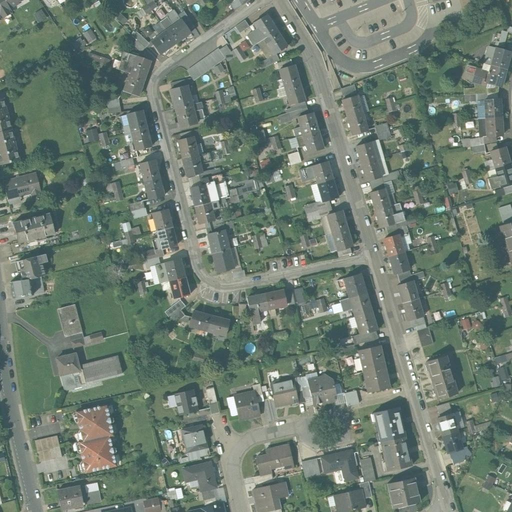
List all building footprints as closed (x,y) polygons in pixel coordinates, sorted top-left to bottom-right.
[(9,8),(4,0),(0,0),(0,19),(12,12),(9,8)] [(234,0),(229,4),(234,11),(249,1),(247,0),(234,0)] [(152,1),(147,5),(151,11),(156,7),(152,1)] [(151,11),(147,5),(142,9),(146,14),(151,11)] [(183,12),(177,16),(180,21),(180,20),(188,31),(193,27),(183,12)] [(253,32),(247,36),(253,46),(263,40),(276,31),(277,31),(266,15),(253,24),(259,33),(256,34),(255,34),(253,32)] [(180,21),(172,26),(166,18),(159,23),(174,44),(189,33),(188,31),(180,20),(180,21)] [(158,36),(150,42),(159,54),(174,44),(159,23),(153,28),(158,36)] [(91,28),(84,33),(91,43),(98,38),(91,28)] [(276,31),(263,40),(273,55),(286,47),(276,31)] [(148,44),(136,32),(131,36),(144,48),(148,44)] [(81,37),(74,42),(78,49),(86,45),(81,37)] [(234,58),(226,46),(219,51),(227,62),(234,58)] [(239,47),(233,51),(237,56),(243,53),(239,47)] [(510,52),(495,48),(491,66),(506,70),(510,52)] [(218,49),(187,71),(194,80),(224,59),(218,49)] [(149,61),(123,52),(117,69),(129,74),(143,79),(149,61)] [(243,53),(237,56),(240,62),(246,58),(243,53)] [(107,59),(101,57),(99,63),(105,66),(107,59)] [(291,59),(277,63),(279,70),(293,66),(291,59)] [(464,64),(457,62),(456,68),(463,70),(464,64)] [(105,66),(99,63),(97,70),(103,72),(105,66)] [(293,66),(279,70),(284,88),(300,83),(294,65),(293,66)] [(489,74),(478,71),(477,75),(475,77),(476,78),(475,83),(486,86),(486,83),(501,86),(506,70),(491,66),(489,74)] [(463,70),(456,68),(454,75),(461,77),(463,70)] [(143,79),(129,74),(123,91),(137,96),(143,79)] [(300,83),(284,88),(289,105),(305,101),(300,83)] [(187,85),(170,90),(174,109),(192,104),(187,85)] [(258,88),(252,90),(254,97),(260,95),(258,88)] [(222,90),(215,92),(217,99),(223,97),(222,90)] [(357,96),(342,101),(347,118),(362,114),(357,96)] [(223,97),(217,99),(218,105),(225,103),(223,97)] [(3,98),(0,99),(0,132),(11,129),(8,121),(4,107),(5,106),(3,98)] [(391,98),(385,100),(387,106),(393,104),(391,98)] [(500,99),(485,100),(486,119),(501,118),(500,99)] [(305,101),(289,105),(291,112),(307,108),(305,101)] [(192,104),(174,109),(179,128),(197,124),(196,121),(204,119),(200,103),(192,104)] [(393,104),(387,106),(389,113),(395,111),(393,104)] [(291,112),(290,113),(292,120),(297,118),(309,114),(307,108),(291,112)] [(141,111),(126,115),(131,133),(146,129),(141,111)] [(290,113),(278,116),(281,123),(292,120),(290,113)] [(309,114),(297,118),(300,128),(293,130),(295,138),(302,136),(317,131),(318,131),(312,113),(309,114)] [(362,114),(347,118),(352,136),(367,131),(362,114)] [(214,118),(203,121),(204,128),(216,125),(214,118)] [(501,118),(486,119),(487,137),(502,136),(501,118)] [(388,122),(376,125),(379,139),(391,137),(388,122)] [(11,129),(0,132),(0,164),(18,160),(16,152),(12,138),(13,137),(11,129)] [(146,129),(131,133),(135,151),(150,147),(146,129)] [(317,131),(302,136),(308,153),(323,149),(317,131)] [(105,132),(98,134),(100,141),(107,139),(105,132)] [(262,132),(253,134),(256,143),(265,141),(262,132)] [(277,136),(270,138),(272,145),(279,143),(277,136)] [(192,137),(177,140),(182,158),(197,155),(192,137)] [(483,137),(470,140),(471,147),(473,147),(484,145),(483,137)] [(107,139),(100,141),(102,147),(108,145),(107,139)] [(227,141),(220,142),(222,149),(228,147),(227,141)] [(279,143),(272,145),(274,151),(281,149),(279,143)] [(371,143),(356,147),(361,164),(376,160),(371,143)] [(405,144),(399,146),(401,153),(407,151),(405,144)] [(484,145),(473,147),(474,153),(486,151),(484,145)] [(228,147),(222,149),(223,155),(230,154),(228,147)] [(505,147),(490,152),(495,169),(510,165),(505,147)] [(218,150),(211,151),(213,161),(220,160),(218,150)] [(301,151),(290,153),(293,171),(304,169),(301,151)] [(407,151),(401,153),(402,159),(409,157),(407,151)] [(197,155),(182,158),(187,176),(198,174),(202,173),(201,172),(199,164),(211,161),(209,152),(197,155)] [(154,160),(139,164),(143,182),(158,178),(154,160)] [(376,160),(361,164),(366,182),(368,181),(381,177),(381,176),(376,160)] [(326,162),(312,166),(317,184),(332,180),(326,162)] [(511,171),(510,165),(495,169),(501,187),(511,183),(511,171)] [(210,170),(201,172),(202,173),(198,174),(199,179),(211,176),(210,170)] [(468,170),(461,172),(463,179),(470,177),(468,170)] [(381,177),(368,181),(370,187),(383,183),(400,178),(398,171),(381,176),(381,177)] [(36,173),(3,181),(3,182),(6,182),(10,199),(7,200),(8,201),(30,195),(32,202),(42,199),(36,173)] [(211,176),(199,179),(201,185),(213,182),(214,183),(222,181),(221,174),(211,176)] [(470,177),(463,179),(465,185),(472,183),(470,177)] [(158,178),(143,182),(148,200),(163,196),(158,178)] [(332,180),(317,184),(322,202),(337,197),(332,180)] [(118,182),(111,184),(113,190),(119,188),(118,182)] [(201,185),(190,188),(194,206),(209,202),(218,200),(214,183),(213,182),(201,185)] [(456,186),(455,182),(450,183),(450,192),(458,191),(457,186),(456,186)] [(383,183),(370,187),(372,193),(384,189),(383,183)] [(291,185),(284,187),(286,193),(293,191),(291,185)] [(511,185),(503,188),(505,195),(511,192),(511,185)] [(119,188),(113,190),(115,196),(121,194),(119,188)] [(372,193),(369,193),(375,211),(390,206),(384,189),(372,193)] [(419,190),(412,192),(414,199),(421,197),(419,190)] [(293,191),(286,193),(288,200),(295,198),(293,191)] [(423,203),(421,197),(414,199),(416,205),(423,203)] [(19,200),(8,203),(11,215),(22,212),(19,200)] [(140,201),(130,204),(134,218),(144,215),(140,201)] [(209,202),(194,206),(199,223),(214,220),(209,202)] [(390,206),(375,211),(380,228),(385,227),(395,224),(404,221),(404,220),(399,203),(390,206)] [(511,214),(509,205),(498,209),(503,225),(511,222),(511,214)] [(166,209),(151,213),(156,231),(171,227),(166,209)] [(341,211),(326,215),(331,233),(346,229),(341,211)] [(49,214),(13,223),(18,243),(26,241),(54,234),(49,214)] [(395,224),(385,227),(387,232),(406,227),(415,224),(413,217),(404,220),(404,221),(395,224)] [(511,222),(503,225),(499,227),(511,264),(511,222)] [(171,227),(156,231),(157,237),(150,239),(153,250),(160,249),(161,249),(175,245),(171,227)] [(406,227),(387,232),(389,238),(398,235),(399,237),(408,235),(406,227)] [(346,229),(331,233),(337,251),(349,247),(351,246),(346,229)] [(224,230),(206,234),(211,253),(229,249),(224,230)] [(131,231),(124,233),(126,239),(132,237),(131,231)] [(306,234),(299,236),(301,242),(308,240),(306,234)] [(259,235),(252,236),(254,243),(260,241),(259,235)] [(389,238),(383,240),(388,257),(403,253),(409,251),(407,244),(411,243),(408,235),(399,237),(398,235),(389,238)] [(132,237),(126,239),(127,246),(134,244),(132,237)] [(433,237),(426,239),(428,245),(435,243),(433,237)] [(308,240),(301,242),(303,248),(309,246),(308,240)] [(26,241),(18,243),(9,245),(12,257),(29,253),(26,241)] [(260,241),(254,243),(255,249),(262,247),(260,241)] [(435,243),(428,245),(430,252),(437,250),(435,243)] [(349,247),(337,251),(338,257),(351,255),(349,247)] [(160,249),(153,250),(142,253),(144,261),(163,256),(161,249),(160,249)] [(229,249),(211,253),(216,272),(234,268),(229,249)] [(403,253),(388,257),(394,275),(408,270),(409,270),(403,253)] [(45,254),(18,262),(22,281),(45,275),(42,263),(47,262),(45,254)] [(179,259),(164,263),(168,281),(183,277),(179,259)] [(408,270),(396,274),(398,279),(410,276),(408,270)] [(423,278),(422,272),(410,276),(398,279),(400,285),(412,281),(412,282),(423,278)] [(361,275),(343,280),(349,299),(366,294),(361,275)] [(22,281),(10,283),(13,299),(44,293),(41,277),(22,281)] [(183,277),(168,281),(173,298),(188,294),(183,277)] [(400,285),(397,286),(402,304),(417,299),(418,299),(412,282),(412,281),(400,285)] [(447,283),(440,285),(442,292),(449,290),(447,283)] [(305,302),(304,289),(297,289),(297,302),(305,302)] [(449,290),(442,292),(444,298),(450,296),(449,290)] [(283,291),(265,295),(268,310),(286,306),(283,291)] [(366,294),(349,299),(339,302),(342,314),(352,311),(354,317),(372,312),(366,294)] [(265,295),(247,299),(250,314),(268,310),(265,295)] [(506,297),(499,299),(501,306),(508,304),(506,297)] [(417,299),(402,304),(408,321),(422,317),(417,299)] [(323,300),(316,302),(318,308),(325,306),(323,300)] [(180,301),(170,309),(175,315),(181,310),(185,307),(180,301)] [(508,304),(501,306),(503,312),(510,310),(508,304)] [(74,305),(59,309),(59,311),(60,315),(60,316),(61,320),(62,320),(63,324),(62,324),(63,325),(64,329),(64,330),(67,330),(69,336),(81,333),(74,305)] [(325,306),(318,308),(320,314),(327,312),(325,306)] [(175,315),(171,318),(175,323),(185,316),(181,310),(175,315)] [(211,317),(193,312),(189,327),(207,332),(211,317)] [(372,312),(354,317),(360,336),(377,331),(372,312)] [(229,321),(211,317),(207,332),(225,336),(229,321)] [(428,328),(417,331),(421,347),(433,344),(428,328)] [(81,333),(69,336),(72,348),(84,346),(82,339),(83,339),(81,333)] [(101,333),(89,336),(91,342),(103,339),(101,333)] [(334,336),(327,338),(329,345),(336,343),(334,336)] [(353,345),(341,348),(342,355),(355,352),(353,345)] [(380,346),(360,351),(365,373),(385,368),(380,346)] [(75,354),(56,359),(60,376),(64,391),(76,388),(73,377),(79,375),(78,371),(79,371),(79,369),(75,354)] [(201,356),(194,354),(193,360),(199,362),(201,356)] [(117,356),(83,365),(83,368),(79,369),(79,371),(78,371),(79,375),(81,384),(122,374),(117,356)] [(207,357),(201,356),(199,362),(205,364),(207,357)] [(445,356),(426,362),(437,400),(456,394),(445,356)] [(385,368),(365,373),(369,392),(389,387),(385,368)] [(332,380),(323,374),(321,377),(318,378),(324,404),(332,402),(333,400),(332,396),(335,395),(332,380)] [(318,378),(309,380),(308,383),(309,386),(311,397),(313,405),(315,406),(317,406),(320,408),(322,405),(324,404),(318,378)] [(293,380),(270,385),(274,405),(285,403),(285,406),(298,403),(293,380)] [(260,384),(252,386),(254,392),(257,403),(263,401),(260,384)] [(309,386),(301,388),(304,399),(311,397),(309,386)] [(209,388),(211,413),(219,413),(217,387),(209,388)] [(192,390),(173,394),(178,415),(197,411),(192,390)] [(355,391),(344,394),(347,407),(358,404),(355,391)] [(254,392),(233,397),(239,420),(260,415),(257,403),(254,392)] [(200,404),(200,413),(210,413),(210,404),(200,404)] [(106,406),(76,412),(78,420),(77,421),(80,435),(81,435),(83,442),(108,436),(109,437),(112,436),(111,430),(112,429),(108,412),(107,412),(106,406)] [(397,408),(374,414),(376,422),(379,434),(381,442),(404,437),(397,408)] [(452,414),(437,419),(442,436),(457,432),(452,414)] [(472,420),(465,422),(467,429),(474,427),(472,420)] [(201,426),(181,430),(185,452),(197,450),(206,448),(201,426)] [(474,427),(467,429),(469,435),(476,433),(474,427)] [(457,432),(442,436),(447,454),(462,449),(457,432)] [(57,436),(35,441),(37,452),(60,447),(57,436)] [(108,436),(83,442),(79,443),(81,451),(80,451),(83,465),(84,465),(85,472),(115,466),(114,460),(114,459),(111,442),(110,442),(109,437),(108,436)] [(404,437),(381,442),(383,451),(385,462),(386,462),(388,471),(411,466),(404,437)] [(288,445),(265,450),(266,456),(256,458),(260,475),(260,476),(271,473),(270,468),(284,464),(285,469),(293,467),(288,445)] [(60,447),(37,452),(40,463),(62,458),(60,447)] [(197,450),(185,452),(188,462),(199,459),(197,450)] [(351,451),(321,457),(325,472),(344,468),(347,481),(357,478),(351,451)] [(370,458),(359,461),(364,483),(368,482),(375,480),(370,458)] [(316,459),(301,462),(305,478),(320,475),(316,459)] [(210,463),(183,469),(185,479),(197,477),(200,491),(212,489),(216,488),(210,463)] [(271,473),(260,476),(260,475),(253,477),(254,484),(272,479),(271,473)] [(494,479),(488,476),(485,482),(491,485),(494,479)] [(414,479),(401,482),(401,481),(387,484),(393,508),(397,507),(397,505),(414,501),(414,503),(419,502),(414,479)] [(364,483),(359,484),(360,490),(361,490),(363,499),(372,497),(368,482),(364,483)] [(491,485),(485,482),(482,487),(488,491),(491,485)] [(284,483),(253,490),(258,511),(263,511),(277,509),(274,497),(286,494),(284,483)] [(84,485),(57,491),(61,510),(100,501),(98,491),(86,494),(84,485)] [(212,489),(200,491),(202,501),(214,498),(212,489)] [(360,490),(334,496),(337,511),(344,511),(365,507),(363,499),(361,490),(360,490)] [(161,511),(161,498),(146,498),(146,511),(161,511)] [(214,498),(202,501),(204,507),(216,505),(214,498)] [(204,507),(200,508),(200,509),(186,511),(223,511),(221,503),(216,505),(204,507)]
